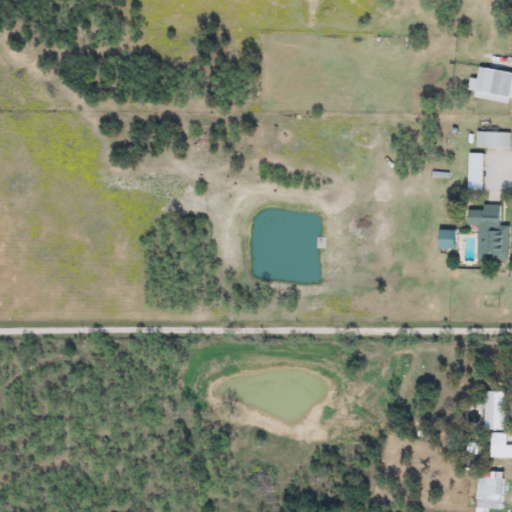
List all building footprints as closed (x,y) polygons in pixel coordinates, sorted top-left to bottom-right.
[(511,73),(511,99),(509,99),(508,104),(472,97),(478,67),(511,73)] [(510,133),(510,148),(475,148),(475,133),(510,133)] [(509,227),(507,260),(476,259),(478,226),(467,226),(468,210),(482,211),(482,205),(499,206),(498,226),(509,227)] [(453,231),(453,249),(438,249),(438,231),(453,231)] [(505,393),(505,430),(484,430),(484,393),(505,393)] [(476,509),(477,478),(502,479),(501,510),(476,509)]
